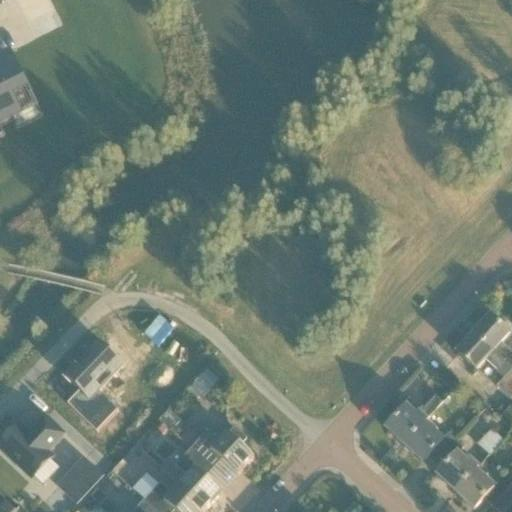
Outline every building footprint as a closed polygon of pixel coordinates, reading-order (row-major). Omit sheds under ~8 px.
[(56,16),(34,27),(40,38),(62,27),(56,16)] [(0,126),(38,108),(12,56),(2,61),(0,57),(0,126)] [(511,355),(501,345),(510,336),(490,318),(474,336),(502,362),(511,370),(511,355)] [(511,370),(502,362),(474,336),(458,354),(477,372),(485,363),(505,380),(497,388),(511,401),(511,400),(511,370)] [(77,365),(63,379),(89,404),(113,379),(134,399),(155,376),(127,350),(117,361),(98,343),(87,354),(85,352),(75,362),(77,365)] [(435,377),(453,394),(462,385),(444,368),(435,377)] [(428,422),(443,405),(436,398),(425,411),(423,409),(418,414),(415,417),(406,409),(386,430),(405,447),(428,422)] [(511,422),(511,407),(503,417),(510,424),(511,422)] [(20,427),(0,447),(0,450),(33,481),(53,459),(49,455),(65,437),(47,420),(31,437),(20,427)] [(437,431),(428,422),(405,447),(423,464),(433,454),(440,460),(456,442),(448,435),(443,442),(434,434),(437,431)] [(151,432),(159,440),(167,431),(159,423),(151,432)] [(210,431),(191,451),(210,468),(218,459),(239,478),(254,460),(241,448),(247,442),(234,431),(229,437),(227,435),(221,442),(210,431)] [(467,463),(458,456),(464,450),(456,442),(440,460),(447,467),(437,477),(456,494),(479,469),(470,460),(467,463)] [(201,476),(210,468),(191,451),(176,468),(187,479),(179,487),(206,511),(207,511),(222,496),(201,476)] [(84,459),(57,489),(78,508),(105,479),(84,459)] [(494,488),(486,481),(489,478),(479,469),(456,494),(474,511),(484,500),(491,507),(508,489),(500,482),(494,488)] [(206,511),(179,487),(172,496),(160,485),(144,502),(155,511),(168,511),(171,510),(173,511),(206,511)] [(496,511),(506,511),(511,506),(511,493),(508,489),(491,507),(496,511)] [(99,491),(91,499),(101,508),(108,500),(99,491)] [(6,502),(0,508),(0,510),(1,511),(15,511),(17,511),(6,502)] [(155,511),(144,502),(135,511),(155,511)]
